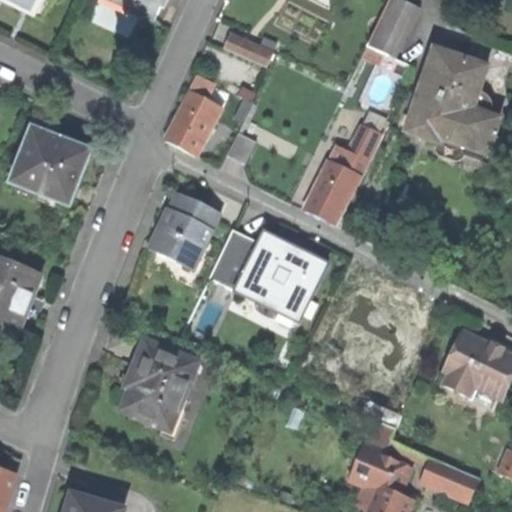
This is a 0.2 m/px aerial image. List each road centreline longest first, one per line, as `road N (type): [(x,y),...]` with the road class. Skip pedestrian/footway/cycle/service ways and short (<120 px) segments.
road 1 (residential): [(23,426),(42,409),(139,162),(139,130)]
road 2 (residential): [(0,60),(139,130)]
road 3 (residential): [(139,130),(200,0)]
